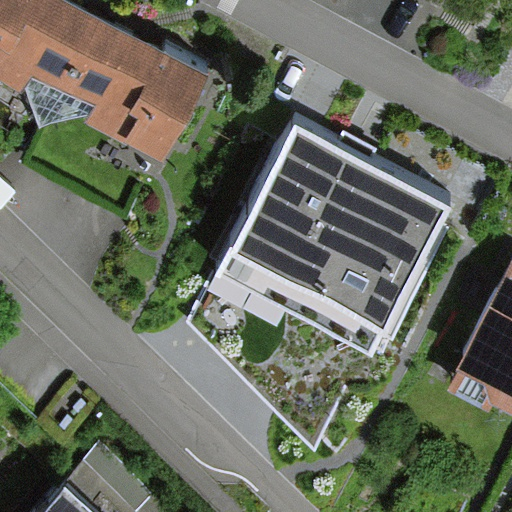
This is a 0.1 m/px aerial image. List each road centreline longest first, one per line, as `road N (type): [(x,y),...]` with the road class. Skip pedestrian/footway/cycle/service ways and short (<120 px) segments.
road 1 (residential): [(285,511),(0,242)]
road 2 (residential): [(248,0),(511,143)]
